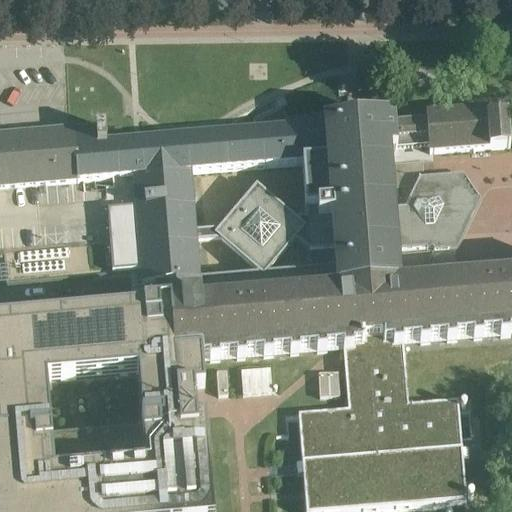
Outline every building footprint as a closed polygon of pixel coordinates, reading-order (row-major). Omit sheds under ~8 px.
[(488,113),(425,119),(426,125),(393,128),(396,155),(428,152),(429,160),(431,159),(509,153),(507,120),(488,122),(488,113)] [(391,122),(326,127),(328,164),(302,166),(307,221),(307,223),(333,221),(335,252),(339,292),(200,303),(200,297),(199,297),(198,282),(168,284),(169,305),(174,358),(201,356),(201,362),(202,362),(202,363),(209,362),(209,366),(219,365),(219,361),(236,360),(236,364),(246,363),(246,359),(263,358),(263,362),(273,361),(273,357),(289,355),(290,359),(300,358),(299,355),(316,353),(316,357),(326,356),(326,353),(343,351),(343,355),(353,354),(353,350),(362,350),(361,343),(383,341),(383,348),(392,347),(393,351),(403,350),(402,346),(419,345),(419,349),(429,348),(429,344),(446,343),(446,346),(456,346),(456,342),(472,340),(473,344),(483,343),(482,340),(499,338),(499,342),(510,341),(509,338),(511,337),(511,277),(397,287),(395,255),(391,213),(390,202),(398,202),(397,193),(414,191),(413,178),(423,178),(422,168),(431,167),(431,159),(429,160),(428,152),(396,155),(393,128),(391,122)] [(95,131),(5,138),(4,127),(0,127),(0,191),(79,185),(79,183),(77,183),(75,148),(106,146),(105,130),(95,130),(95,131)] [(106,146),(75,148),(77,183),(79,183),(113,180),(133,179),(190,174),(302,166),(328,164),(326,127),(137,143),(106,146)] [(195,234),(190,174),(133,179),(140,273),(142,286),(168,284),(198,282),(196,245),(195,234)] [(133,179),(113,180),(114,191),(111,192),(112,197),(106,198),(110,247),(112,275),(140,273),(133,179)] [(469,208),(460,194),(451,181),(419,183),(405,212),(391,213),(395,255),(432,252),(434,255),(448,254),(469,208)] [(294,222),(256,189),(219,232),(195,234),(196,245),(220,243),(263,280),(295,242),(309,254),(335,252),(333,221),(307,223),(307,221),(294,222)] [(51,243),(106,242),(106,221),(50,222),(51,243)] [(110,247),(5,256),(7,284),(112,275),(110,247)] [(46,293),(47,309),(109,307),(109,291),(46,293)] [(144,309),(0,320),(0,511),(213,511),(206,419),(197,420),(194,392),(204,391),(202,363),(202,362),(201,362),(201,356),(174,358),(169,305),(144,307),(144,309)] [(392,347),(383,348),(383,341),(361,343),(362,350),(353,350),(353,354),(343,355),(347,405),(348,414),(323,416),(298,418),(302,466),(296,467),(297,478),(303,477),(305,511),(379,511),(455,506),(477,504),(476,494),(465,495),(462,464),(468,464),(467,453),(461,453),(458,414),(469,413),(468,404),(408,409),(403,350),(393,351),(392,347)] [(243,372),(243,397),(272,396),(272,371),(243,372)]
